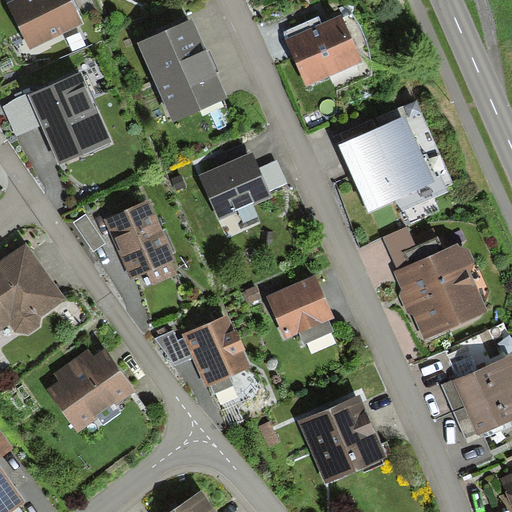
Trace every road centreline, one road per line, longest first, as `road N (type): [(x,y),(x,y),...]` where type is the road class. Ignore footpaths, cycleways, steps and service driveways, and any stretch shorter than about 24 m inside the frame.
road 1 (residential): [(455,511),(230,0)]
road 2 (residential): [(201,429),(0,149)]
road 3 (secondary): [(444,0),(511,149)]
road 4 (residential): [(201,429),(95,511)]
